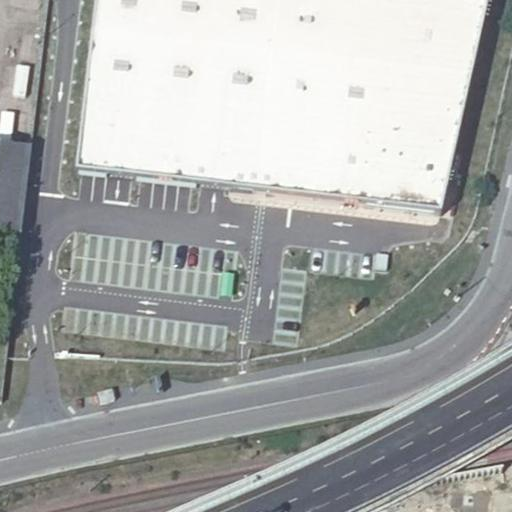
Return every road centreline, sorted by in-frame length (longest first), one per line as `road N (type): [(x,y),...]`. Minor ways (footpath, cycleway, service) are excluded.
road 1 (tertiary): [(0,463),(422,371),(480,330),(511,276)]
road 2 (trunk): [(511,395),(298,511)]
